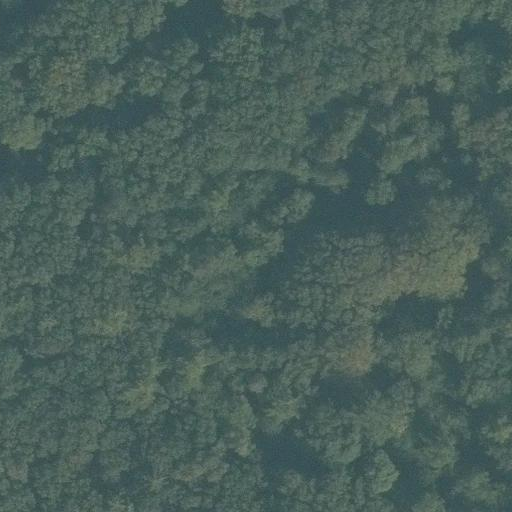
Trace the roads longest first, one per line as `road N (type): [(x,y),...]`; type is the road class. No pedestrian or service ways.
road 1 (track): [(210,0),(0,130)]
road 2 (track): [(39,511),(23,429),(23,363),(0,319)]
